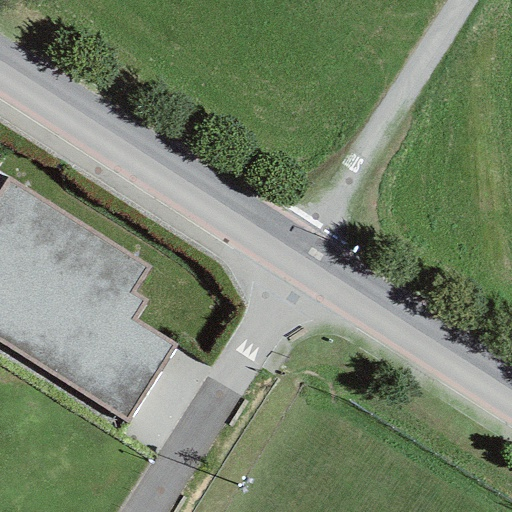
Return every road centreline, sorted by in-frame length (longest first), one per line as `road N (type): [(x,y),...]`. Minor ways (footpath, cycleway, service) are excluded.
road 1 (tertiary): [(0,69),(298,261)]
road 2 (unclassified): [(298,261),(470,0)]
road 3 (residential): [(142,511),(298,261)]
road 4 (tertiary): [(298,261),(511,398)]
